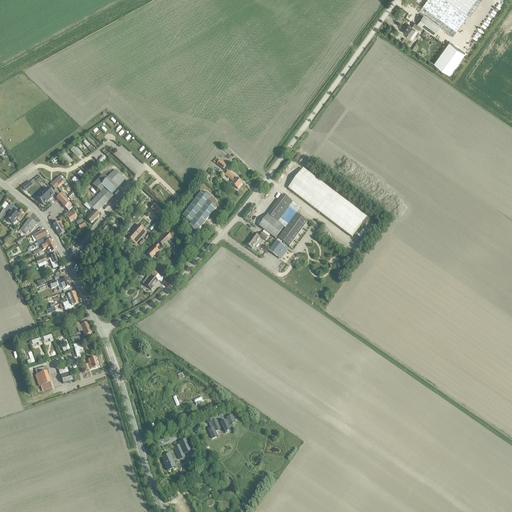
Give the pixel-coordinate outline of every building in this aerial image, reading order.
[(468,15),(469,16),(480,0),(426,0),(418,11),(423,15),(417,23),(418,23),(417,24),(415,23),(413,26),(412,27),(409,25),(403,32),(410,37),(416,28),(418,30),(420,27),(421,26),(433,35),(439,26),(452,36),(468,15)] [(476,18),(472,23),(477,27),(481,21),(476,18)] [(449,42),(434,63),(449,74),(465,53),(449,42)] [(217,165),(223,169),(226,166),(220,161),(217,165)] [(288,189),(352,238),(367,217),(303,169),(288,189)] [(100,194),(108,202),(113,197),(112,195),(118,189),(117,188),(125,180),(115,170),(107,179),(103,175),(93,185),(100,192),(100,193),(100,194)] [(232,185),(237,190),(242,183),(228,172),(225,176),(232,181),(230,183),(232,185)] [(50,185),(54,190),(63,181),(59,177),(50,185)] [(36,198),(43,205),(54,195),(47,188),(36,198)] [(208,201),(207,203),(206,202),(210,198),(202,191),(182,217),(190,223),(191,221),(192,222),(188,227),(196,233),(216,208),(208,201)] [(97,214),(108,202),(100,194),(88,206),(97,214)] [(69,203),(68,204),(60,195),(56,199),(68,212),(73,207),(69,203)] [(283,195),(259,227),(270,235),(276,240),(285,229),(278,239),(289,247),(307,222),(296,214),(301,208),(293,202),(283,195)] [(86,221),(90,225),(99,216),(91,209),(89,211),(93,214),(86,221)] [(10,222),(13,224),(18,217),(13,212),(7,219),(8,220),(7,221),(9,223),(10,222)] [(70,222),(76,218),(73,213),(70,215),(69,214),(66,215),(67,217),(66,217),(70,222)] [(65,224),(68,223),(64,217),(58,220),(59,222),(53,226),(59,236),(64,234),(61,229),(63,228),(60,222),(63,220),(65,224)] [(29,231),(31,232),(37,224),(30,218),(20,230),(26,234),(29,231)] [(76,223),(80,230),(86,227),(82,220),(76,223)] [(128,238),(132,242),(143,230),(139,226),(128,238)] [(102,233),(111,240),(116,234),(114,232),(106,227),(102,233)] [(34,236),(36,241),(47,236),(44,230),(34,236)] [(265,241),(270,235),(264,231),(260,237),(265,241)] [(156,242),(162,247),(171,238),(166,233),(156,242)] [(246,245),(252,249),(260,238),(254,234),(246,245)] [(16,242),(18,244),(26,239),(24,236),(16,242)] [(47,238),(34,244),(36,247),(41,245),(42,244),(44,243),(48,241),(47,238)] [(42,244),(41,245),(43,250),(47,249),(54,245),(51,240),(48,241),(44,243),(42,244)] [(277,241),(269,251),(277,257),(285,247),(277,241)] [(147,254),(151,259),(158,252),(156,250),(159,247),(157,244),(147,254)] [(48,252),(47,252),(48,255),(57,250),(54,245),(47,249),(48,252)] [(56,264),(59,262),(56,255),(50,257),(51,258),(47,259),(48,261),(49,260),(52,265),(53,266),(56,265),(56,264)] [(159,281),(161,282),(164,279),(158,275),(153,270),(150,274),(152,276),(144,285),(151,291),(158,282),(158,281),(159,281)] [(59,282),(63,290),(70,287),(66,279),(59,282)] [(49,283),(51,289),(57,286),(55,281),(49,283)] [(67,302),(77,298),(75,293),(67,296),(66,296),(65,298),(67,302)] [(60,305),(59,305),(61,310),(64,308),(68,310),(74,308),(73,306),(79,303),(77,298),(67,302),(65,303),(60,305)] [(87,323),(82,325),(81,321),(75,324),(78,332),(82,331),(84,336),(85,336),(86,336),(87,335),(91,333),(87,323)] [(81,344),(78,345),(77,344),(73,345),(77,357),(80,357),(78,352),(80,351),(80,349),(83,349),(81,344)] [(82,373),(98,368),(95,359),(88,361),(89,365),(84,367),(83,364),(80,365),(82,373)] [(42,392),(52,389),(46,367),(36,370),(37,376),(35,376),(38,388),(41,387),(42,392)] [(59,371),(63,385),(72,382),(68,368),(59,371)] [(212,419),(207,421),(208,424),(209,424),(211,428),(208,430),(212,439),(217,437),(215,432),(221,430),(220,428),(222,427),(225,433),(230,431),(228,424),(229,423),(229,425),(235,422),(232,415),(226,418),(228,421),(226,421),(218,424),(216,420),(213,421),(212,419)] [(193,450),(187,438),(177,441),(179,445),(174,446),(179,459),(185,456),(184,453),(193,450)] [(170,453),(161,457),(167,471),(176,468),(170,453)]
